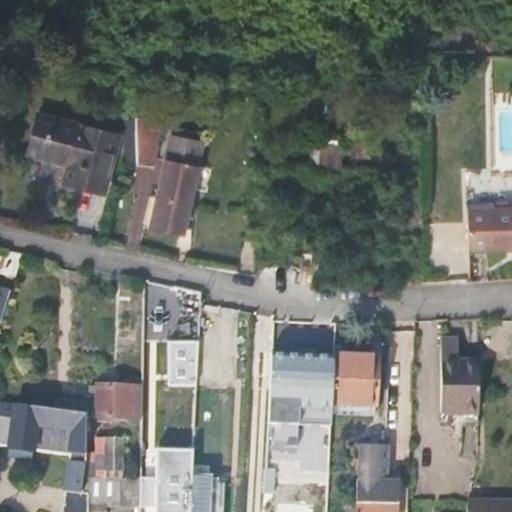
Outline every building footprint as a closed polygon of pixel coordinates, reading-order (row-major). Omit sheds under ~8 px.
[(161,118),(133,111),(134,165),(149,164),(161,118)] [(63,186),(102,196),(117,137),(38,114),(28,156),(69,166),(63,186)] [(180,235),(203,140),(171,132),(155,199),(149,199),(144,224),(180,235)] [(340,169),(342,141),(310,141),(310,169),(340,169)] [(511,206),(465,208),(466,229),(467,251),(511,247),(511,206)] [(271,352),(272,331),(252,330),(250,363),(249,388),(269,390),(270,377),(271,352)] [(169,338),(167,383),(199,385),(201,340),(169,338)] [(441,414),(477,415),(478,362),(460,362),(459,341),(442,340),(441,414)] [(306,426),(330,427),(330,424),(331,406),(334,356),(271,352),(270,377),(269,390),(268,408),(307,410),(306,426)] [(334,356),(331,406),(375,408),(378,358),(334,355),(334,356)] [(133,420),(132,387),(97,386),(97,389),(90,388),(89,398),(98,399),(97,419),(133,420)] [(142,421),(142,387),(132,387),(133,420),(142,421)] [(11,405),(0,403),(0,446),(6,447),(5,448),(30,452),(30,450),(67,455),(59,511),(91,511),(92,507),(92,480),(92,475),(92,467),(92,462),(90,451),(86,421),(85,415),(11,405)] [(357,474),(355,502),(395,505),(396,482),(384,481),(386,446),(357,445),(357,474)] [(30,452),(5,448),(4,456),(29,459),(30,452)] [(207,511),(209,476),(192,474),(191,486),(190,511),(207,511)] [(141,480),(92,480),(92,507),(140,508),(141,480)] [(469,501),(469,511),(508,511),(508,501),(469,501)]
